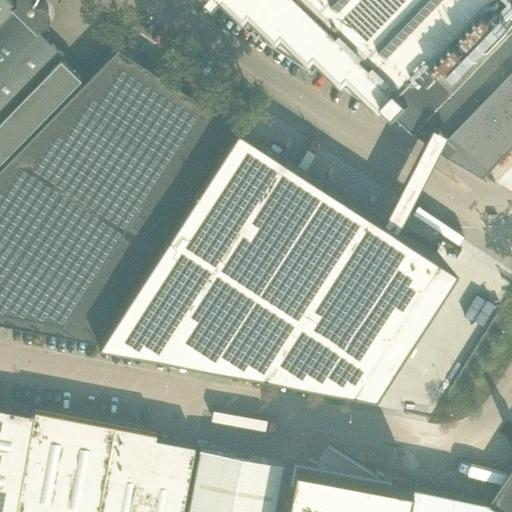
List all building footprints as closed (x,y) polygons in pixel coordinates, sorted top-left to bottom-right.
[(0,0),(0,156),(80,75),(61,57),(64,54),(38,28),(38,25),(40,25),(43,24),(44,24),(45,23),(47,22),(49,20),(49,18),(50,16),(50,14),(50,12),(50,10),(49,9),(48,7),(47,6),(46,5),(44,4),(41,3),(39,2),(38,2),(36,3),(36,2),(35,1),(33,0),(16,0),(17,1),(15,3),(11,0),(0,0)] [(511,0),(208,0),(209,1),(210,0),(222,0),(239,17),(241,18),(246,13),(274,39),(279,34),(306,60),(311,55),(317,61),(337,80),(339,82),(340,81),(336,77),(340,73),(359,91),(356,95),(376,108),(382,102),(411,129),(423,137),(437,146),(481,175),(511,142),(511,0)] [(116,45),(0,163),(0,318),(96,337),(98,334),(196,182),(236,122),(234,121),(217,109),(117,45),(116,45)] [(225,93),(219,103),(235,113),(242,103),(225,93)] [(98,334),(96,337),(205,357),(228,362),(355,386),(375,390),(377,387),(351,382),(435,253),(455,266),(457,264),(410,233),(397,225),(437,146),(423,137),(383,216),(236,121),(236,122),(196,182),(98,334)] [(0,511),(179,511),(194,437),(0,401),(0,511)] [(272,511),(282,460),(250,454),(199,444),(186,511),(272,511)] [(297,456),(286,511),(409,511),(416,478),(388,473),(374,496),(317,460),(297,456)] [(487,498),(480,497),(476,504),(488,511),(511,511),(511,460),(507,468),(511,469),(511,489),(495,486),(487,498)] [(488,511),(476,504),(480,497),(484,491),(416,478),(409,511),(488,511)]
